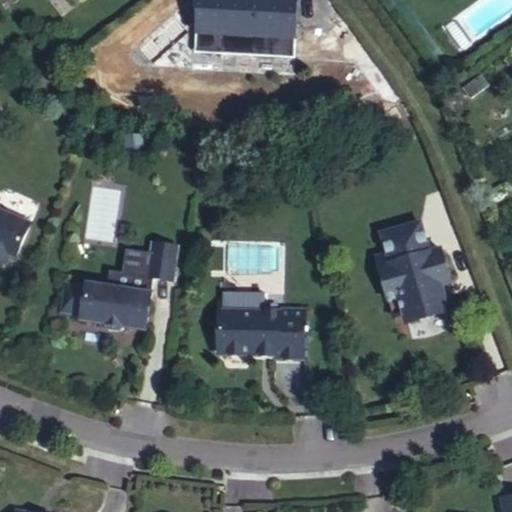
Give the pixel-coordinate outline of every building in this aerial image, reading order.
[(198,0),(197,33),(223,34),(222,55),(295,59),(298,0),(198,0)] [(222,55),(223,34),(197,33),(196,54),(222,55)] [(0,261),(7,265),(10,256),(15,259),(30,224),(0,210),(0,261)] [(439,314),(446,309),(448,308),(441,286),(450,283),(441,250),(429,253),(420,223),(382,235),(388,255),(391,264),(379,268),(385,288),(387,291),(390,295),(394,298),(398,298),(404,316),(405,321),(414,321),(418,320),(423,320),(433,316),(439,314)] [(376,258),(379,268),(391,264),(388,255),(376,258)] [(147,331),(152,295),(87,285),(87,288),(66,284),(61,314),(82,317),(82,322),(103,325),(107,331),(119,332),(125,328),(147,331)] [(390,295),(387,291),(385,288),(394,318),(404,316),(398,298),(394,298),(390,295)] [(275,353),(275,361),(276,360),(304,361),(305,310),(279,310),(279,312),(220,311),(219,351),(224,356),(252,357),(256,353),(275,353)] [(511,511),(511,498),(502,500),(504,511),(511,511)]
